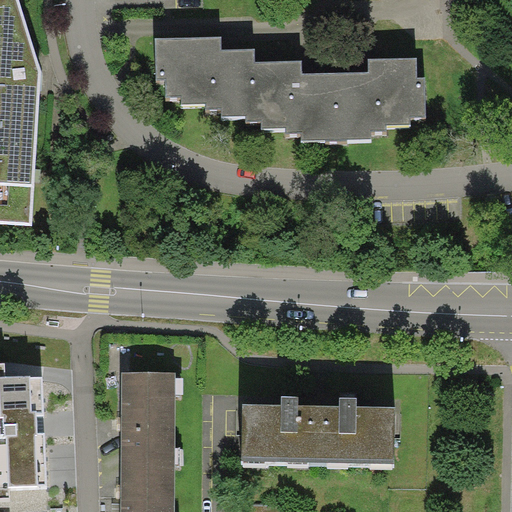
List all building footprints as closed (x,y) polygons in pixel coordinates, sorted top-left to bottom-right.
[(0,0),(0,223),(32,226),(35,174),(40,73),(18,0),(0,0)] [(221,37),(155,38),(156,80),(166,80),(166,96),(181,96),(181,104),(205,103),(205,109),(222,109),(222,116),(245,115),(245,121),(261,120),(262,128),(285,127),(285,133),(301,133),(301,141),(371,140),(371,131),(387,131),(387,125),(411,124),(411,117),(426,117),(426,77),(417,77),(417,58),(368,59),(369,72),(350,72),(316,73),(303,73),(302,61),(255,61),(255,49),(231,49),(222,49),(221,37)] [(45,425),(43,377),(6,378),(5,364),(0,364),(0,499),(10,499),(10,489),(46,488),(45,425)] [(121,491),(120,511),(174,511),(176,372),(122,371),(122,422),(121,491)] [(319,462),(321,405),(298,405),(299,397),(291,397),(282,397),(282,405),(243,404),(242,460),(319,462)] [(340,406),(321,405),(319,462),(394,464),(395,407),(357,406),(357,397),(349,397),(340,397),(340,406)]
